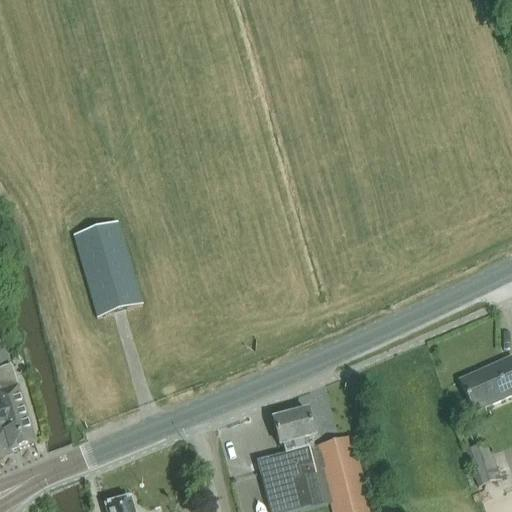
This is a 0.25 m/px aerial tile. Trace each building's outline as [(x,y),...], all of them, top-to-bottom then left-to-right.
[(119,225),(73,238),(96,321),(143,308),(119,225)] [(474,415),(511,397),(511,360),(460,384),(474,415)] [(10,370),(8,363),(0,365),(0,462),(10,454),(36,446),(18,389),(15,390),(11,370),(10,370)] [(331,511),(370,511),(351,439),(309,450),(307,442),(314,440),(307,413),(273,422),(280,449),(283,448),(285,457),(257,464),(267,511),(303,511),(330,505),(331,511)] [(488,445),(465,453),(478,491),(501,483),(488,445)] [(134,511),(131,499),(102,507),(102,511),(134,511)]
